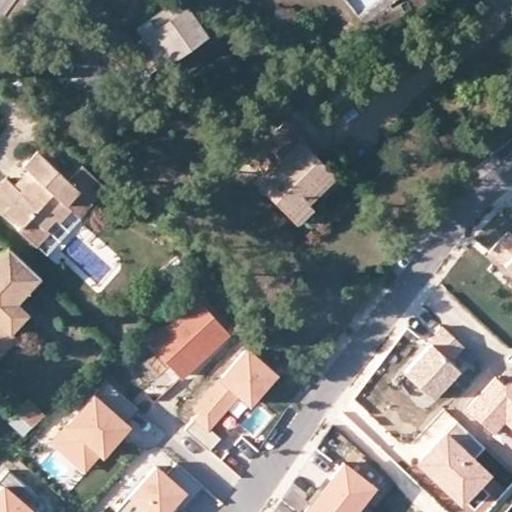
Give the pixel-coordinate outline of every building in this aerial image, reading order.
[(180,0),(138,27),(144,37),(134,46),(151,71),(205,34),(180,0)] [(69,16),(55,30),(71,46),(85,33),(69,16)] [(300,138),(306,133),(290,117),(252,157),(265,171),(256,180),(297,222),(313,207),(310,201),(335,174),(319,156),(300,138)] [(323,150),(306,133),(300,138),(319,156),(323,150)] [(109,188),(83,165),(71,180),(36,151),(24,164),(29,170),(15,186),(5,177),(0,183),(0,210),(37,246),(50,234),(45,229),(56,218),(62,221),(72,209),(67,202),(79,190),(93,203),(109,188)] [(511,235),(509,233),(491,253),(511,272),(511,235)] [(32,293),(46,279),(7,244),(0,251),(0,343),(12,331),(29,312),(18,300),(29,290),(32,293)] [(181,377),(227,331),(197,301),(151,347),(181,377)] [(446,329),(406,372),(437,401),(467,369),(457,360),(467,349),(446,329)] [(0,356),(19,339),(12,331),(0,343),(0,356)] [(252,405),(279,376),(250,350),(195,409),(200,413),(185,429),(209,452),(221,439),(207,426),(238,393),(252,405)] [(511,425),(511,386),(510,389),(499,379),(471,408),(495,430),(505,419),(511,425)] [(132,429),(94,395),(51,443),(85,474),(99,457),(103,461),(132,429)] [(41,412),(29,401),(17,413),(29,425),(41,412)] [(29,425),(17,413),(9,422),(21,433),(29,425)] [(487,449),(459,423),(421,463),(465,504),(492,474),(477,459),(487,449)] [(357,511),(376,488),(341,461),(318,490),(345,511),(357,511)] [(172,511),(188,494),(156,466),(117,511),(172,511)] [(3,484),(0,487),(0,511),(31,511),(33,510),(3,484)] [(345,511),(318,490),(300,511),(345,511)]
